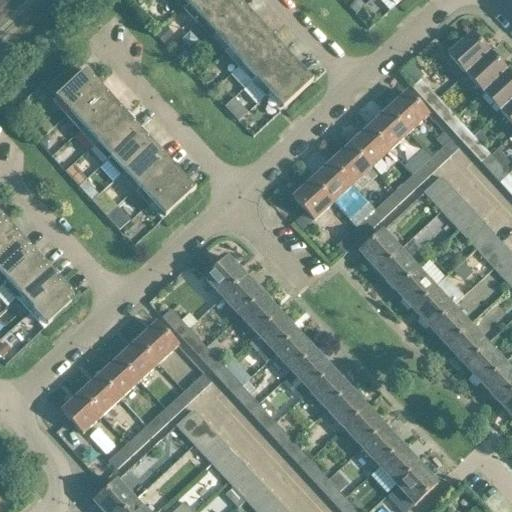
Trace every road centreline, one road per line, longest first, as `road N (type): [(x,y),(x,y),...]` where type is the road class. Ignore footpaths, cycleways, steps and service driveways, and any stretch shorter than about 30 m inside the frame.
road 1 (residential): [(241,202),(104,56)]
road 2 (residential): [(121,310),(0,178)]
road 3 (residential): [(121,310),(241,202)]
road 4 (residential): [(241,202),(360,95)]
road 5 (residential): [(9,411),(121,310)]
road 6 (residential): [(360,95),(466,0)]
road 7 (residential): [(360,95),(270,0)]
road 8 (residential): [(51,511),(57,458),(9,411)]
